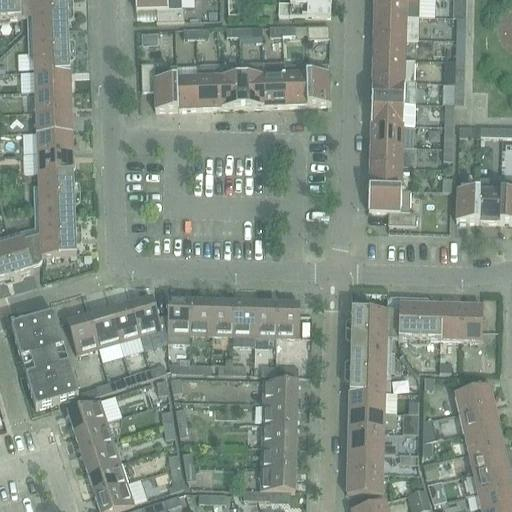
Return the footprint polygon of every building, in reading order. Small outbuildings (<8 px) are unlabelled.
[(19,0),(0,0),(0,24),(20,23),(19,0)] [(31,0),(34,77),(70,75),(66,0),(31,0)] [(181,0),(134,0),(135,14),(155,13),(156,27),(184,26),(183,12),(182,12),(181,0)] [(227,0),(228,19),(238,19),(237,0),(227,0)] [(290,7),(278,7),(278,20),(330,22),(330,0),(291,0),(292,0),(290,0),(290,7)] [(406,0),(374,0),(374,21),(418,22),(419,1),(406,0)] [(470,0),(470,23),(480,23),(480,0),(470,0)] [(457,10),(456,23),(465,23),(466,10),(457,10)] [(418,22),(374,21),(373,42),(405,43),(417,44),(418,22)] [(465,23),(456,23),(456,35),(465,36),(465,23)] [(329,30),(307,31),(307,44),(329,43),(329,30)] [(294,31),(282,32),(282,40),(295,40),(294,31)] [(251,32),(239,33),(239,42),(251,41),(251,32)] [(282,40),(282,32),(269,32),(269,41),(282,40)] [(239,42),(239,33),(226,33),(226,42),(239,42)] [(196,43),(195,34),(183,35),(183,44),(196,43)] [(208,34),(195,34),(196,43),(208,43),(208,34)] [(373,42),(372,64),(404,65),(405,43),(373,42)] [(469,98),(478,98),(481,43),(472,43),(469,98)] [(456,53),(455,66),(464,66),(464,53),(456,53)] [(372,64),(372,86),(404,87),(414,87),(414,65),(404,65),(372,64)] [(464,66),(455,66),(455,78),(464,79),(464,66)] [(283,67),(262,68),(264,112),(286,111),(284,70),(283,67)] [(176,83),(176,70),(154,71),(153,68),(140,68),(141,96),(154,96),(155,116),(177,115),(176,83)] [(241,68),(218,69),(220,113),(242,113),(241,68)] [(262,68),(241,68),(242,113),(264,112),(262,68)] [(328,68),(306,69),(307,110),(329,109),(328,68)] [(197,70),(197,82),(199,114),(220,113),(218,69),(197,70)] [(306,69),(284,70),(286,111),(307,110),(306,69)] [(34,77),(35,97),(70,96),(70,75),(34,77)] [(197,82),(176,83),(177,115),(199,114),(197,82)] [(372,86),(371,107),(403,108),(404,87),(372,86)] [(455,88),(454,110),(463,110),(464,88),(455,88)] [(35,97),(35,117),(71,115),(70,96),(35,97)] [(370,129),(402,130),(414,130),(415,109),(403,108),(371,107),(370,129)] [(444,122),(453,123),(453,110),(445,110),(444,122)] [(35,117),(36,139),(72,137),(71,115),(35,117)] [(370,129),(370,151),(402,152),(402,130),(370,129)] [(459,132),(458,141),(471,142),(472,133),(459,132)] [(502,134),(480,133),(480,142),(502,142),(502,134)] [(511,133),(502,134),(502,142),(511,142),(511,133)] [(5,147),(33,147),(33,136),(5,137),(5,147)] [(36,139),(37,158),(73,157),(72,137),(36,139)] [(443,140),(443,153),(453,153),(453,140),(443,140)] [(370,151),(369,173),(401,173),(402,152),(370,151)] [(453,153),(443,153),(443,165),(452,166),(453,153)] [(37,158),(38,179),(73,178),(73,157),(37,158)] [(369,173),(369,194),(400,195),(401,173),(369,173)] [(73,178),(38,179),(41,261),(76,260),(73,178)] [(442,196),(451,196),(451,183),(443,183),(442,196)] [(478,227),(500,227),(501,184),(479,183),(479,195),(478,227)] [(511,183),(501,184),(500,227),(511,227),(511,183)] [(456,226),(478,227),(479,195),(475,195),(475,188),(473,186),(462,186),(460,188),(460,194),(457,194),(456,226)] [(400,195),(369,194),(368,216),(388,217),(388,230),(416,230),(416,217),(410,217),(410,195),(400,195)] [(23,242),(0,248),(0,285),(33,276),(23,242)] [(152,302),(130,308),(140,341),(144,354),(167,347),(167,320),(158,323),(152,302)] [(168,305),(167,320),(167,347),(167,349),(189,349),(189,339),(190,305),(168,305)] [(189,339),(211,340),(212,306),(190,305),(189,339)] [(211,340),(233,341),(234,306),(212,306),(211,340)] [(233,341),(255,341),(256,307),(234,306),(233,341)] [(255,341),(276,342),(278,308),(256,307),(255,341)] [(130,308),(109,314),(119,347),(123,361),(144,355),(144,354),(140,341),(130,308)] [(278,308),(276,342),(299,342),(300,308),(278,308)] [(398,344),(419,345),(420,309),(399,309),(398,344)] [(419,345),(440,345),(441,310),(420,309),(419,345)] [(440,345),(461,346),(462,310),(441,310),(440,345)] [(462,310),(461,346),(481,346),(482,311),(462,310)] [(109,314),(88,320),(98,353),(102,367),(123,361),(119,347),(109,314)] [(351,314),(350,335),(386,336),(387,315),(351,314)] [(25,380),(35,413),(78,401),(54,318),(11,330),(21,364),(30,361),(34,377),(25,380)] [(88,320),(67,326),(77,360),(98,353),(88,320)] [(350,335),(350,355),(386,356),(386,336),(350,335)] [(350,355),(349,376),(385,377),(386,356),(350,355)] [(163,369),(150,373),(153,383),(166,378),(163,369)] [(176,369),(175,378),(188,379),(188,369),(176,369)] [(202,370),(188,369),(188,379),(202,379),(202,370)] [(219,370),(219,379),(232,380),(232,370),(219,370)] [(246,370),(232,370),(232,380),(246,380),(246,370)] [(261,380),(275,381),(276,371),(261,371),(261,380)] [(283,381),(297,382),(298,372),(284,372),(283,381)] [(153,383),(150,373),(136,377),(140,387),(153,383)] [(349,376),(349,396),(384,397),(385,377),(349,376)] [(122,382),(109,387),(112,396),(125,392),(122,382)] [(171,384),(173,397),(183,396),(181,382),(171,384)] [(425,383),(425,395),(434,395),(434,383),(425,383)] [(156,386),(159,400),(168,398),(166,385),(156,386)] [(263,385),(263,407),(297,408),(298,386),(263,385)] [(112,396),(109,387),(96,391),(99,400),(112,396)] [(455,398),(459,418),(494,410),(489,390),(455,398)] [(349,396),(348,416),(384,417),(384,397),(349,396)] [(67,416),(74,438),(107,427),(99,405),(67,416)] [(263,407),(262,429),(296,430),(297,408),(263,407)] [(459,418),(464,439),(498,431),(494,410),(459,418)] [(176,414),(178,428),(187,427),(185,413),(176,414)] [(161,416),(163,430),(172,429),(170,415),(161,416)] [(348,416),(348,437),(383,438),(384,417),(348,416)] [(74,438),(81,458),(113,447),(107,427),(74,438)] [(189,440),(187,427),(178,428),(180,442),(189,440)] [(175,442),(172,429),(163,430),(165,444),(175,442)] [(262,429),(261,450),(296,451),(296,430),(262,429)] [(464,439),(468,458),(503,450),(498,431),(464,439)] [(348,437),(347,457),(382,458),(383,438),(348,437)] [(81,458),(88,478),(120,468),(113,447),(81,458)] [(432,449),(423,449),(422,461),(432,461),(432,449)] [(261,450),(261,473),(295,474),(296,451),(261,450)] [(468,458),(473,478),(507,471),(503,450),(468,458)] [(455,456),(459,470),(470,468),(466,454),(455,456)] [(182,458),(184,472),(194,471),(192,456),(182,458)] [(347,457),(347,477),(382,478),(382,458),(347,457)] [(168,460),(170,474),(179,473),(177,459),(168,460)] [(88,478),(95,499),(127,488),(120,468),(88,478)] [(196,484),(194,471),(184,472),(186,486),(196,484)] [(473,478),(477,498),(511,491),(507,471),(473,478)] [(182,493),(179,473),(170,474),(173,489),(169,489),(170,495),(182,493)] [(260,495),(270,496),(294,496),(295,474),(261,473),(260,495)] [(382,478),(347,477),(346,499),(381,500),(382,478)] [(127,488),(95,499),(98,511),(126,511),(134,509),(127,488)] [(477,498),(480,511),(507,511),(511,511),(511,490),(511,491),(477,498)] [(243,505),(256,505),(257,495),(243,495),(243,505)] [(270,496),(260,495),(257,495),(256,505),(270,505),(270,496)] [(410,511),(429,511),(425,495),(407,500),(410,511)] [(198,498),(198,508),(212,508),(212,498),(198,498)] [(226,499),(212,498),(212,508),(226,509),(226,499)] [(178,500),(165,504),(167,511),(172,511),(181,509),(178,500)]
